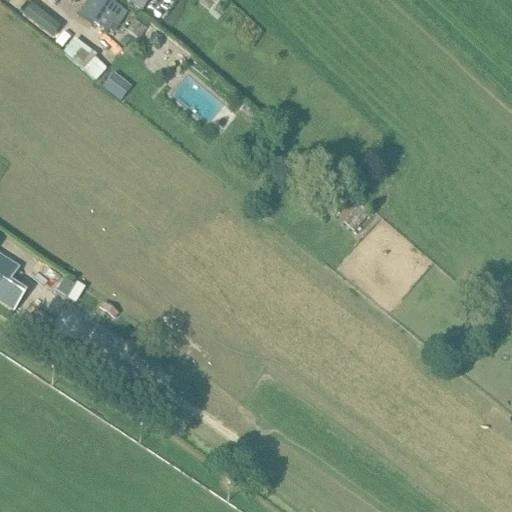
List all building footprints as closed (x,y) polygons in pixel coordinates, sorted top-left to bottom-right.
[(87,0),(78,14),(107,33),(122,10),(106,0),(87,0)] [(123,0),(141,13),(150,0),(123,0)] [(21,17),(48,37),(57,25),(26,2),(18,12),(23,16),(21,17)] [(62,53),(95,82),(106,70),(94,60),(95,58),(74,40),(62,53)] [(120,103),(131,89),(113,75),(102,89),(120,103)] [(325,210),(331,216),(335,211),(338,214),(352,200),(340,188),(325,203),(328,206),(325,210)] [(0,305),(13,314),(26,293),(11,283),(20,270),(0,256),(0,305)] [(87,284),(52,321),(105,371),(140,335),(87,284)]
